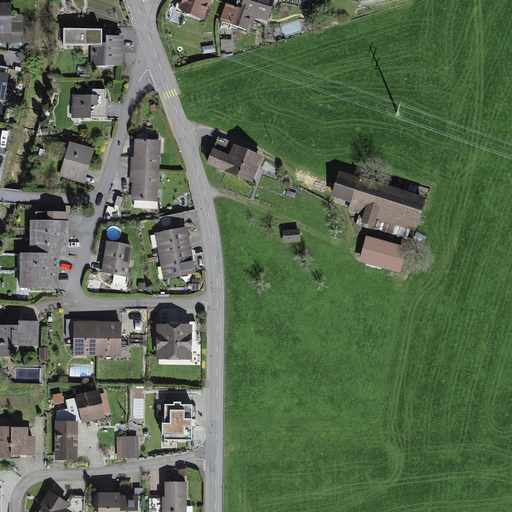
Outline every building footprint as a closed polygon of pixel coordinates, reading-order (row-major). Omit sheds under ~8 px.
[(180,0),(178,8),(204,18),(209,0),(180,0)] [(226,2),(220,19),(247,28),(253,15),(268,19),(274,0),(242,0),(241,5),(226,2)] [(0,42),(23,42),(23,20),(12,21),(11,1),(0,1),(0,42)] [(102,26),(63,26),(63,43),(91,42),(91,66),(123,64),(123,47),(137,46),(137,35),(134,28),(102,27),(102,26)] [(0,97),(5,98),(9,71),(8,70),(9,65),(0,63),(0,97)] [(74,94),(74,116),(108,117),(108,97),(106,97),(106,87),(88,87),(88,94),(74,94)] [(133,181),(132,199),(158,200),(162,138),(135,136),(134,156),(132,156),(130,181),(133,181)] [(95,147),(70,140),(59,176),(85,183),(95,147)] [(217,150),(211,164),(253,183),(264,158),(236,145),(231,156),(217,150)] [(429,202),(344,177),(337,200),(354,205),(351,215),(419,235),(429,202)] [(19,249),(18,287),(60,288),(60,255),(69,255),(69,218),(68,218),(68,209),(48,209),(48,210),(36,210),(36,218),(30,218),(29,249),(19,249)] [(183,212),(159,217),(162,229),(153,231),(163,279),(197,272),(187,223),(186,224),(183,212)] [(284,236),(285,247),(303,245),(302,234),(284,236)] [(107,239),(101,271),(127,276),(133,243),(107,239)] [(409,250),(368,239),(361,263),(402,274),(409,250)] [(0,355),(13,355),(13,343),(15,343),(15,346),(39,346),(39,320),(19,318),(19,321),(0,323),(0,355)] [(122,320),(66,319),(66,337),(74,337),(74,355),(122,355),(122,320)] [(197,320),(156,320),(156,358),(192,358),(192,341),(197,341),(197,320)] [(99,387),(76,393),(77,396),(66,399),(68,408),(57,410),(57,419),(78,419),(78,423),(106,416),(99,387)] [(64,401),(62,392),(52,394),(54,403),(64,401)] [(192,402),(181,402),(181,400),(174,400),(174,402),(164,402),(164,420),(162,420),(162,434),(164,434),(164,440),(193,440),(192,402)] [(57,419),(56,419),(55,459),(78,459),(78,423),(78,419),(57,419)] [(28,425),(0,424),(0,457),(9,457),(13,453),(35,453),(35,434),(27,434),(28,425)] [(138,436),(117,436),(117,458),(139,457),(138,436)] [(187,511),(187,480),(165,481),(165,495),(150,495),(150,511),(187,511)] [(68,500),(49,489),(34,511),(71,511),(73,511),(84,511),(85,496),(71,495),(68,500)] [(121,489),(98,489),(98,511),(138,511),(139,492),(121,492),(121,489)]
